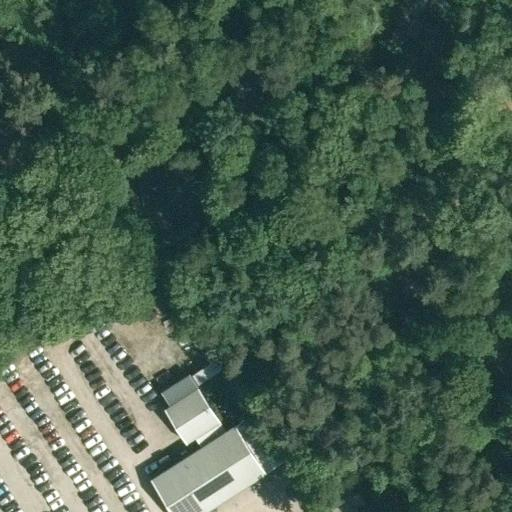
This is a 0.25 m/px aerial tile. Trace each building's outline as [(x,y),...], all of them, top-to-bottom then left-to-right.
[(393,0),(409,11),(416,0),(393,0)] [(404,39),(394,33),(389,42),(399,48),(404,39)] [(227,77),(241,93),(266,71),(241,44),(230,54),(240,65),(227,77)] [(141,173),(146,205),(168,201),(164,178),(160,179),(158,163),(149,165),(146,142),(131,145),(135,174),(141,173)] [(184,332),(193,322),(179,309),(170,320),(184,332)] [(147,392),(158,381),(147,369),(135,380),(147,392)] [(165,407),(187,442),(221,420),(199,385),(165,407)] [(151,476),(174,511),(200,511),(267,470),(237,422),(151,476)] [(307,469),(332,508),(346,499),(310,446),(302,451),(298,445),(300,444),(292,433),(276,444),(297,475),(307,469)]
